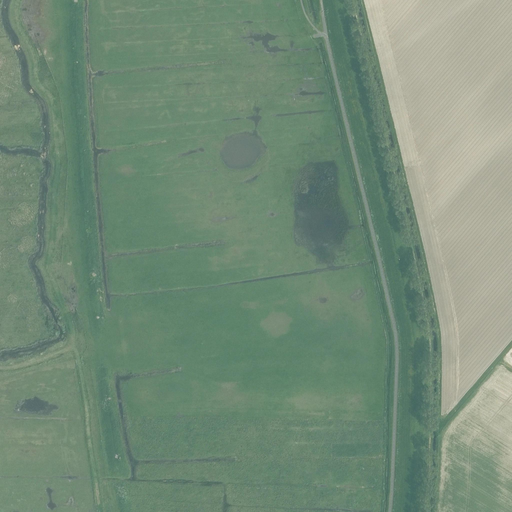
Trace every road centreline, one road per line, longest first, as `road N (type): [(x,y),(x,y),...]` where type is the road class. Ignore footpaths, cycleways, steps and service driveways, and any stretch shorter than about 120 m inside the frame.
road 1 (track): [(348,0),(426,337),(421,511)]
road 2 (track): [(71,343),(100,511)]
